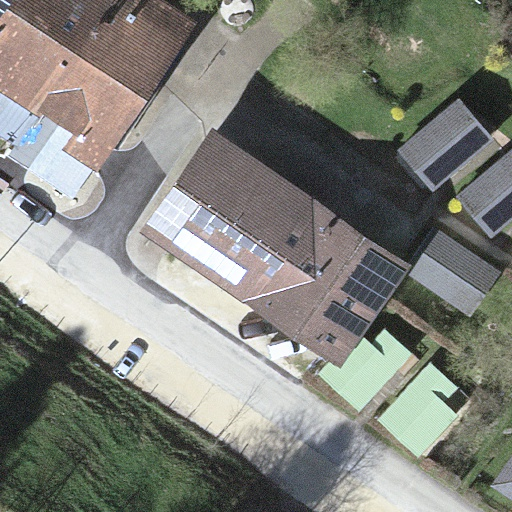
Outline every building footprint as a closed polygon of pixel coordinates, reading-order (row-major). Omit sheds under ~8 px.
[(0,0),(0,78),(48,114),(56,119),(90,144),(183,16),(160,0),(0,0)] [(479,136),(443,99),(397,145),(433,182),(479,136)] [(202,124),(145,203),(335,341),(393,263),(202,124)] [(511,208),(511,158),(501,147),(455,192),(491,229),(511,208)] [(438,228),(410,269),(468,309),(496,268),(438,228)] [(471,397),(377,323),(329,379),(424,457),(444,433),(471,397)] [(511,453),(489,485),(511,500),(511,453)]
